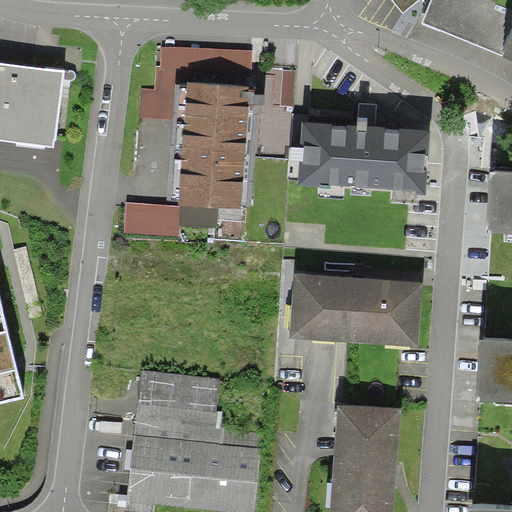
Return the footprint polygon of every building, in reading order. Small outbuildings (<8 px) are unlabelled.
[(392,0),(403,13),(419,0),(392,0)] [(511,8),(488,0),(434,0),(425,23),(507,54),(505,59),(511,61),(511,8)] [(75,72),(71,72),(62,71),(46,69),(46,71),(0,66),(0,143),(53,150),(54,141),(56,142),(63,80),(72,81),(75,80),(76,77),(76,75),(75,72)] [(181,201),(181,207),(181,210),(218,212),(217,229),(215,229),(214,240),(242,242),(244,210),(252,210),(259,111),(248,111),(249,91),(188,87),(188,89),(182,89),(175,201),(181,201)] [(358,129),(304,125),(302,154),(291,153),(288,184),(297,184),(296,190),(318,192),(317,202),(344,204),(345,191),(352,191),(352,199),(372,200),(372,193),(392,194),(391,204),(416,206),(417,195),(426,196),(430,135),(373,131),(375,106),(360,105),(358,129)] [(511,175),(492,174),(489,234),(511,235),(511,175)] [(181,227),(215,229),(217,229),(218,212),(181,210),(181,207),(128,204),(126,232),(180,235),(181,227)] [(419,349),(422,286),(363,282),(296,279),(293,342),(419,349)] [(0,402),(23,397),(0,306),(0,402)] [(511,341),(480,340),(477,402),(511,403),(511,341)] [(223,379),(142,371),(128,500),(127,511),(130,511),(156,511),(157,505),(222,511),(263,511),(272,433),(218,427),(223,379)] [(400,414),(338,410),(331,511),(393,511),(396,475),(400,414)]
